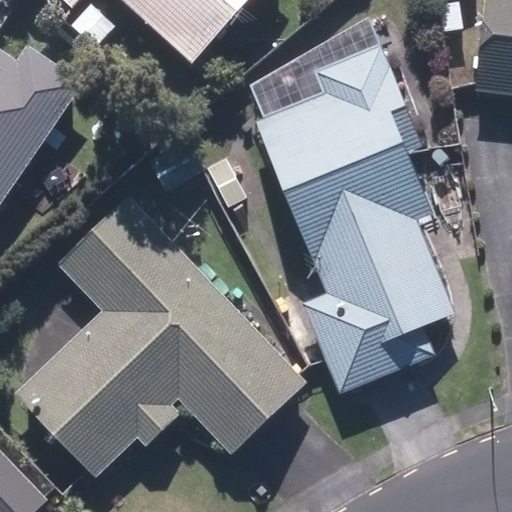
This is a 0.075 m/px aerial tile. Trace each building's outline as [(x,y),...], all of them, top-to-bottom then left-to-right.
[(132,0),(201,62),(257,0),(73,0),(82,8),(89,0),(132,0)] [(511,0),(498,0),(486,91),(511,94),(511,0)] [(122,24),(97,2),(76,24),(101,47),(122,24)] [(424,218),(441,212),(415,141),(432,138),(381,15),(260,84),(336,293),(311,302),(342,387),(442,351),(431,321),(458,311),(424,218)] [(0,214),(95,77),(38,38),(25,57),(0,39),(0,214)] [(318,381),(140,192),(64,262),(108,310),(22,390),(103,476),(146,436),(153,444),(189,411),(181,401),(185,397),(239,455),(318,381)] [(0,511),(41,511),(58,497),(0,434),(0,511)]
